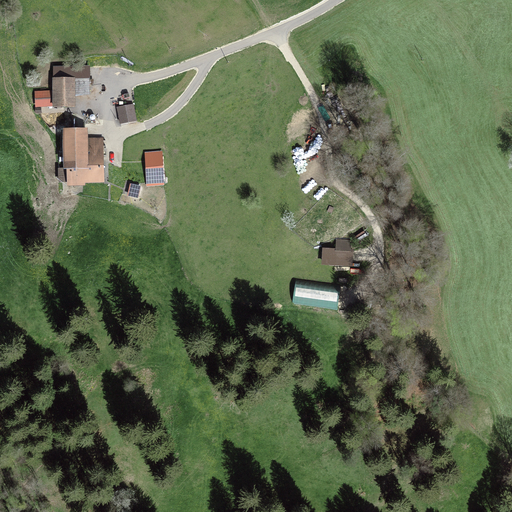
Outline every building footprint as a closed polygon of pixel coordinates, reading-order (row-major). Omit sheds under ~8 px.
[(77,78),(56,77),(55,105),(76,105),(76,93),(91,93),(90,77),(77,78)] [(54,97),(54,89),(36,90),(36,98),(54,97)] [(122,122),(137,119),(134,104),(118,107),(122,122)] [(66,147),(59,148),(59,160),(67,160),(67,166),(60,167),(60,180),(104,179),(102,136),(87,137),(86,129),(66,130),(66,147)] [(148,149),(148,183),(162,182),(160,149),(148,149)] [(130,193),(138,195),(140,185),(132,183),(130,193)]
